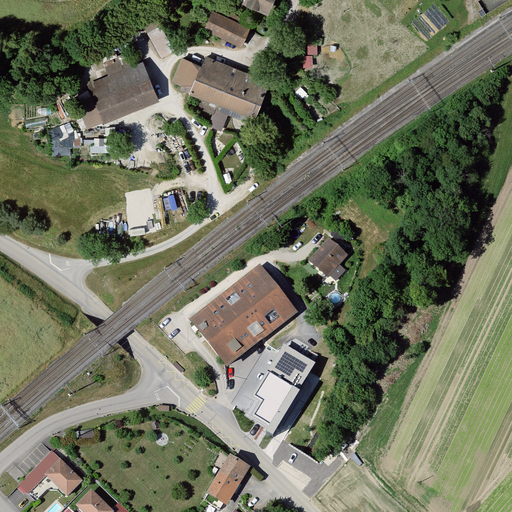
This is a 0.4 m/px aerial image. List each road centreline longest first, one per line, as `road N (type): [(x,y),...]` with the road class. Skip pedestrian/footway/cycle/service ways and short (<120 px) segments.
road 1 (residential): [(197,136),(212,192),(193,229),(141,255),(73,267),(56,278)]
road 2 (track): [(297,0),(251,55),(193,51),(171,63),(167,91),(197,136)]
road 3 (residential): [(170,380),(55,422),(0,466)]
road 4 (tertiary): [(170,380),(311,511)]
road 5 (unknown): [(226,406),(210,364),(179,320),(247,264)]
road 6 (tertiary): [(56,278),(170,380)]
